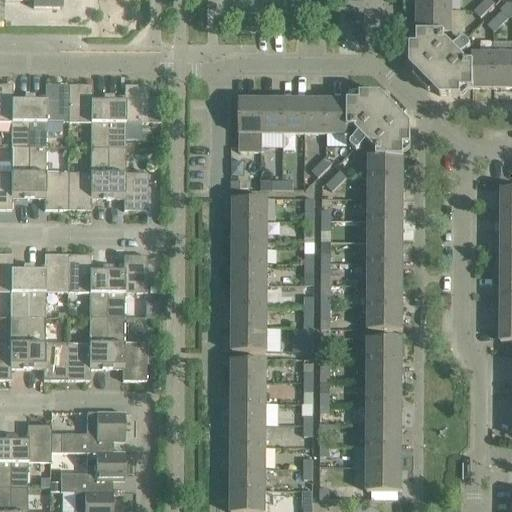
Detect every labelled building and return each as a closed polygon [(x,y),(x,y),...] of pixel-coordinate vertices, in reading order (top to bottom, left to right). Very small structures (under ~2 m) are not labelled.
[(3,0),(3,1),(32,1),(32,9),(62,9),(62,0),(3,0)] [(416,0),(417,13),(451,13),(451,0),(416,0)] [(489,0),(487,0),(481,6),(488,12),(495,5),(489,0)] [(474,13),(480,20),(488,12),(481,6),(474,13)] [(417,13),(417,34),(444,34),(444,35),(451,35),(451,13),(417,13)] [(502,13),(495,20),(501,26),(508,19),(502,13)] [(501,26),(495,20),(488,27),(494,34),(501,26)] [(444,49),(444,35),(444,34),(417,34),(417,46),(409,46),(409,66),(440,97),(460,97),(460,90),(472,90),(473,63),(472,63),(458,63),(444,49)] [(494,90),(494,56),(472,56),(472,63),(473,63),(472,90),(494,90)] [(511,90),(511,56),(494,56),(494,90),(511,90)] [(0,86),(0,123),(10,124),(10,149),(28,149),(28,97),(12,97),(12,86),(0,86)] [(28,97),(28,149),(45,149),(45,124),(68,124),(68,87),(45,86),(45,98),(28,97)] [(68,87),(68,124),(90,124),(90,150),(107,150),(108,98),(92,98),(92,87),(68,87)] [(108,98),(107,150),(125,150),(125,145),(125,125),(160,125),(161,100),(148,100),(148,87),(124,87),(124,98),(108,98)] [(348,103),(348,129),(349,130),(362,130),(376,144),(376,157),(376,158),(403,159),(403,147),(410,147),(411,126),(380,95),(360,95),(360,103),(348,103)] [(239,136),(238,154),(261,154),(261,136),(261,102),(239,102),(239,136)] [(261,136),(261,150),(283,150),(283,136),(283,102),(261,102),(261,136)] [(283,102),(283,136),(305,136),(305,102),(283,102)] [(305,102),(305,136),(326,137),(326,102),(305,102)] [(326,102),(326,137),(349,137),(349,130),(348,129),(348,103),(326,102)] [(0,174),(0,211),(11,212),(12,201),(28,201),(28,149),(10,149),(10,174),(0,174)] [(28,149),(28,201),(44,201),(44,212),(67,212),(68,175),(45,174),(45,149),(28,149)] [(68,175),(67,212),(91,212),(91,201),(107,201),(107,150),(90,150),(89,175),(68,175)] [(107,150),(107,201),(123,201),(123,213),(147,213),(147,175),(125,175),(125,150),(107,150)] [(369,157),(369,180),(403,180),(403,159),(376,158),(376,157),(369,157)] [(333,165),(326,159),(319,166),(325,173),(333,165)] [(325,173),(319,166),(312,173),(318,180),(325,173)] [(340,173),(333,180),(339,186),(347,179),(340,173)] [(333,180),(326,187),(332,194),(339,186),(333,180)] [(369,180),(369,201),(403,202),(403,180),(369,180)] [(230,192),(241,192),(240,183),(230,183),(230,192)] [(283,193),(283,184),(272,184),(272,193),(283,193)] [(283,193),(293,193),(293,184),(283,184),(283,193)] [(511,190),(501,190),(501,213),(511,213),(511,190)] [(233,201),(233,223),(267,224),(267,201),(233,201)] [(369,201),(369,223),(403,223),(403,202),(369,201)] [(305,212),(305,223),(314,223),(314,212),(305,212)] [(322,213),(321,223),(331,223),(331,213),(322,213)] [(511,213),(501,213),(501,234),(511,234),(511,213)] [(233,223),(233,245),(267,245),(267,224),(233,223)] [(314,223),(305,223),(305,233),(314,233),(314,223)] [(321,223),(321,233),(330,233),(331,223),(321,223)] [(369,223),(368,245),(403,245),(403,223),(369,223)] [(511,234),(501,234),(501,256),(511,256),(511,234)] [(267,245),(233,245),(233,266),(267,267),(267,245)] [(368,245),(368,266),(402,267),(403,245),(368,245)] [(0,256),(0,294),(10,294),(10,319),(27,319),(28,268),(11,268),(11,257),(0,256)] [(305,256),(305,266),(314,266),(314,256),(305,256)] [(330,266),(330,256),(321,256),(321,266),(330,266)] [(511,256),(501,256),(501,278),(511,277),(511,256)] [(28,268),(27,319),(44,320),(45,294),(67,295),(67,257),(44,257),(44,268),(28,268)] [(67,257),(67,295),(89,295),(89,320),(106,320),(107,269),(90,268),(91,257),(67,257)] [(107,269),(106,320),(124,320),(124,295),(147,295),(147,287),(147,276),(147,258),(123,257),(123,269),(107,269)] [(233,266),(232,288),(267,288),(267,267),(233,266)] [(314,266),(305,266),(305,276),(314,277),(314,266)] [(330,276),(330,266),(321,266),(321,276),(330,276)] [(368,266),(368,288),(402,288),(402,267),(368,266)] [(147,276),(147,287),(159,287),(159,276),(147,276)] [(511,277),(501,278),(501,299),(511,299),(511,277)] [(232,288),(232,310),(267,310),(267,288),(232,288)] [(368,288),(368,309),(402,310),(402,288),(368,288)] [(304,299),(304,309),(314,309),(314,299),(304,299)] [(321,299),(321,309),(330,309),(330,299),(321,299)] [(501,321),(511,321),(511,299),(501,299),(501,321)] [(314,320),(314,309),(304,309),(304,320),(314,320)] [(321,309),(321,332),(330,332),(330,309),(321,309)] [(368,309),(368,332),(402,332),(402,310),(368,309)] [(232,310),(232,331),(267,332),(267,310),(232,310)] [(0,344),(0,382),(10,382),(10,371),(27,371),(27,319),(10,319),(9,345),(0,344)] [(27,319),(27,371),(43,371),(43,382),(66,382),(66,345),(44,345),(44,320),(27,319)] [(66,345),(66,382),(89,383),(90,371),(106,371),(106,320),(89,320),(89,345),(66,345)] [(106,320),(106,371),(122,372),(122,383),(146,383),(146,365),(158,365),(158,349),(146,349),(146,345),(123,345),(124,320),(106,320)] [(511,321),(501,321),(500,343),(511,343),(511,321)] [(267,332),(232,331),(232,354),(266,354),(267,332)] [(313,332),(293,332),(293,354),(313,355),(313,332)] [(368,362),(402,363),(402,341),(368,341),(368,362)] [(321,352),(321,362),(330,362),(330,352),(321,352)] [(232,384),(266,384),(266,362),(232,362),(232,384)] [(321,362),(320,373),(330,373),(330,362),(321,362)] [(368,362),(367,384),(402,384),(402,363),(368,362)] [(304,374),(304,385),(313,385),(313,374),(304,374)] [(232,384),(232,406),(266,406),(266,384),(232,384)] [(367,406),(401,406),(402,384),(367,384),(367,406)] [(313,385),(304,385),(304,395),(313,395),(313,385)] [(320,396),(320,406),(329,406),(329,396),(320,396)] [(232,428),(266,428),(266,406),(232,406),(232,428)] [(320,406),(320,416),(329,416),(329,406),(320,406)] [(367,406),(367,428),(401,428),(401,406),(367,406)] [(50,436),(50,455),(123,455),(123,454),(112,454),(112,445),(124,445),(124,438),(124,415),(86,415),(86,436),(50,436)] [(304,418),(304,428),(313,428),(313,418),(304,418)] [(10,438),(10,490),(27,490),(27,465),(49,465),(50,465),(50,455),(50,436),(50,427),(26,427),(26,438),(10,438)] [(232,428),(231,450),(266,450),(266,428),(232,428)] [(313,428),(304,428),(304,439),(313,439),(313,428)] [(367,450),(401,450),(401,428),(367,428),(367,450)] [(0,489),(10,490),(10,438),(0,438),(0,489)] [(320,439),(320,449),(329,449),(329,439),(320,439)] [(320,449),(320,459),(329,459),(329,449),(320,449)] [(231,471),(265,472),(266,450),(231,450),(231,471)] [(367,450),(367,472),(401,472),(401,450),(367,450)] [(123,485),(123,455),(50,455),(86,455),(86,476),(60,476),(60,494),(112,494),(112,484),(123,485)] [(303,461),(303,472),(312,472),(313,462),(303,461)] [(231,471),(231,493),(265,494),(265,472),(231,471)] [(312,472),(303,472),(303,482),(312,482),(312,472)] [(401,472),(367,472),(367,494),(401,494),(401,472)] [(41,480),(40,489),(49,489),(49,480),(41,480)] [(0,511),(9,511),(10,490),(0,489),(0,511)] [(10,490),(9,511),(26,511),(27,490),(10,490)] [(319,501),(329,501),(329,491),(319,491),(319,501)] [(265,511),(265,494),(231,493),(230,511),(265,511)] [(74,511),(111,511),(112,494),(60,494),(60,495),(74,495),(74,511)] [(312,508),(312,502),(312,494),(302,494),(302,508),(312,508)]
